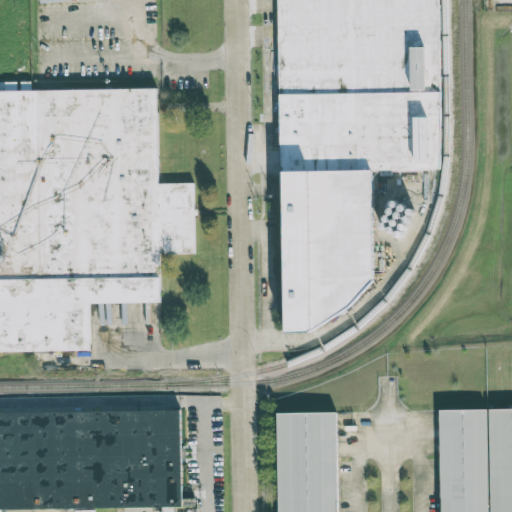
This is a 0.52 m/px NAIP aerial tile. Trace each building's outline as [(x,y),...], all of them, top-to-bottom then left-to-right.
[(281,0),(444,0),(447,170),(284,175),(281,0)] [(0,90),(160,88),(163,304),(96,305),(97,352),(0,353),(0,90)] [(0,409),(188,406),(188,506),(0,506),(0,409)] [(443,511),(442,410),(511,409),(511,511),(443,511)] [(280,511),(279,415),(340,414),(341,511),(280,511)]
